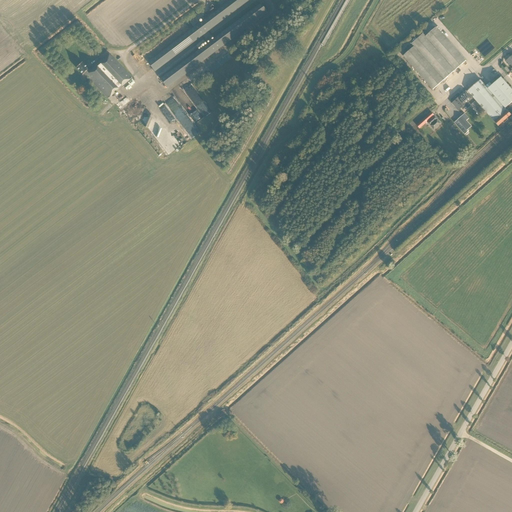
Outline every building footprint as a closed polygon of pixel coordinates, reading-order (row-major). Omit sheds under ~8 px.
[(230,0),(148,62),(155,71),(249,0),(230,0)] [(161,79),(168,88),(268,12),(261,3),(161,79)] [(466,61),(436,27),(425,36),(423,34),(411,44),(414,47),(403,56),(432,89),(466,61)] [(230,53),(210,68),(213,73),(234,58),(230,53)] [(76,68),(82,75),(84,73),(108,99),(132,78),(112,56),(111,57),(109,54),(99,62),(89,70),(82,62),(76,68)] [(467,91),(473,97),(494,122),(498,126),(511,115),(507,110),(505,108),(511,101),(511,89),(501,77),(488,88),(480,79),(467,91)] [(472,98),(465,91),(460,96),(455,100),(461,108),(466,104),(467,105),(465,106),(467,109),(471,106),(471,105),(468,102),(472,98)] [(471,106),(480,116),(484,112),(475,101),(471,105),(471,106)] [(196,122),(204,117),(197,107),(189,112),(196,122)] [(139,123),(150,114),(146,109),(140,114),(139,112),(134,116),(139,123)] [(431,112),(416,125),(420,129),(427,122),(430,125),(434,130),(441,123),(431,112)] [(462,116),(457,120),(467,130),(471,126),(462,116)] [(186,137),(181,140),(184,145),(192,140),(190,137),(187,139),(186,137)]
